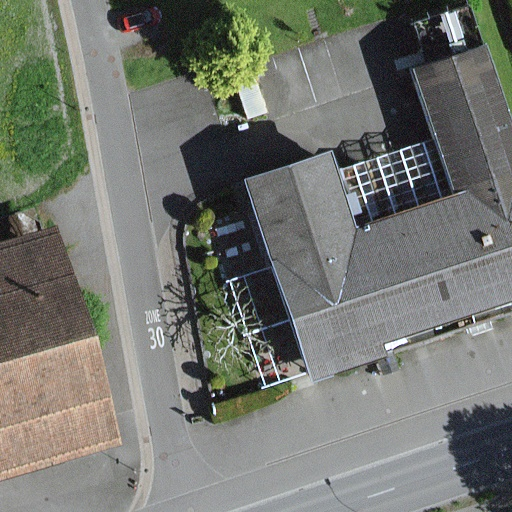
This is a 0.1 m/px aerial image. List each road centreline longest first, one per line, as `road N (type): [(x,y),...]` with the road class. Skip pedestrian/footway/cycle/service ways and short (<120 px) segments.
road 1 (residential): [(198,511),(99,0)]
road 2 (secondary): [(511,450),(331,511)]
